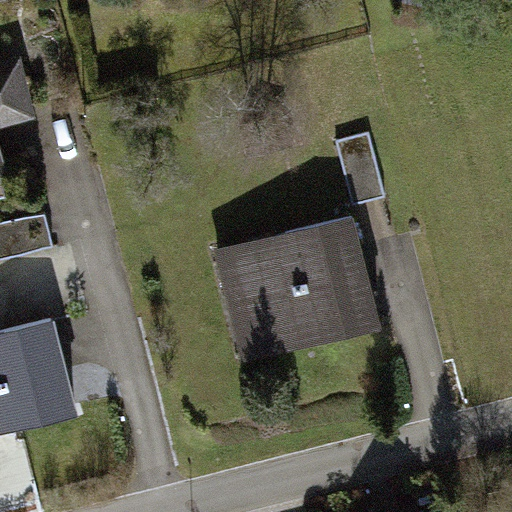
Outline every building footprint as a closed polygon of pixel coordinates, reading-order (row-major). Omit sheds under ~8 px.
[(24,55),(0,60),(0,162),(2,162),(0,152),(0,116),(38,106),(24,55)] [(369,133),(338,142),(354,202),(385,193),(369,133)] [(345,207),(209,244),(239,353),(375,316),(345,207)] [(47,210),(0,222),(0,257),(55,242),(47,210)] [(0,326),(0,426),(79,404),(54,312),(0,326)]
